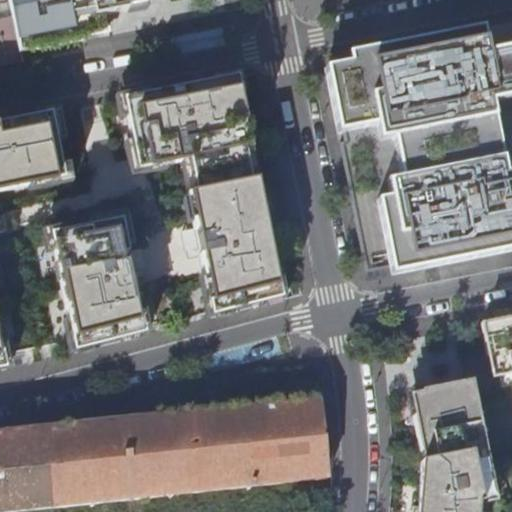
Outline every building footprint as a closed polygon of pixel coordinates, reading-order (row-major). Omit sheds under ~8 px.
[(7,0),(11,17),(16,41),(19,54),(105,37),(101,17),(127,12),(126,9),(138,6),(136,0),(7,0)] [(0,68),(21,64),(19,54),(16,41),(11,17),(0,19),(0,68)] [(511,50),(487,55),(482,29),(347,56),(349,66),(324,71),(337,136),(343,135),(344,144),(339,145),(365,274),(390,269),(391,277),(511,252),(511,50)] [(212,284),(219,317),(282,301),(237,78),(122,101),(137,174),(191,163),(196,194),(194,195),(212,284)] [(0,126),(0,194),(64,182),(51,116),(0,126)] [(130,218),(57,233),(82,353),(154,334),(148,307),(130,218)] [(511,319),(481,325),(492,379),(511,376),(511,383),(511,382),(511,319)] [(495,504),(471,384),(465,385),(422,393),(422,395),(410,398),(423,463),(421,463),(416,511),(477,511),(478,507),(495,504)] [(0,426),(0,511),(331,481),(323,396),(0,426)]
